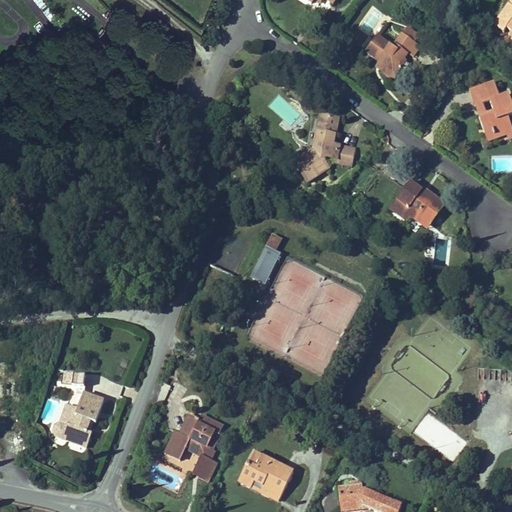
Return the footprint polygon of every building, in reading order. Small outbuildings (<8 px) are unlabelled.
[(336,0),(294,0),(310,10),(312,6),(319,10),(323,4),(330,9),(336,0)] [(511,0),(510,3),(511,4),(511,7),(494,31),(503,37),(506,34),(511,37),(511,38),(511,0)] [(405,32),(400,39),(415,49),(420,42),(405,32)] [(400,39),(391,52),(376,41),(365,57),(379,67),(375,73),(393,85),(406,66),(404,65),(408,58),(415,49),(400,39)] [(419,53),(415,49),(408,58),(413,61),(419,53)] [(491,117),(477,122),(485,146),(504,139),(506,145),(511,143),(505,122),(511,119),(511,118),(506,101),(497,103),(493,89),(469,97),(474,111),(487,106),(491,117)] [(336,121),(317,117),(313,134),(316,135),(312,154),(293,165),(305,184),(326,171),(320,164),(326,160),(327,161),(334,162),(333,165),(337,166),(349,167),(352,152),(330,148),(336,121)] [(320,164),(326,171),(337,166),(333,165),(334,162),(327,161),(326,160),(320,164)] [(424,233),(441,209),(409,186),(389,215),(404,226),(407,221),(424,233)] [(289,232),(281,228),(275,238),(283,242),(289,232)] [(283,242),(275,238),(269,249),(277,254),(283,242)] [(282,257),(266,249),(251,282),(266,290),(282,257)] [(0,384),(9,387),(0,416),(0,419),(22,427),(31,402),(18,397),(23,382),(16,380),(19,368),(0,362),(0,384)] [(505,381),(506,371),(478,370),(478,379),(505,381)] [(86,389),(88,378),(65,375),(64,386),(86,389)] [(99,426),(106,403),(86,396),(80,412),(78,418),(73,416),(69,428),(63,426),(58,428),(56,434),(58,440),(65,442),(66,439),(78,443),(77,446),(90,451),(95,436),(87,434),(91,423),(99,426)] [(69,428),(73,416),(78,418),(80,412),(69,408),(63,426),(69,428)] [(216,455),(223,441),(220,439),(223,432),(206,423),(204,427),(190,419),(180,439),(175,436),(165,456),(168,457),(184,466),(190,454),(220,470),(225,460),(216,455)] [(292,472),(252,451),(238,478),(278,499),(292,472)] [(211,487),(220,470),(190,454),(184,466),(168,457),(165,463),(211,487)] [(400,511),(402,507),(362,491),(361,484),(350,485),(351,490),(340,491),(341,511),(353,511),(364,511),(366,511),(400,511)]
